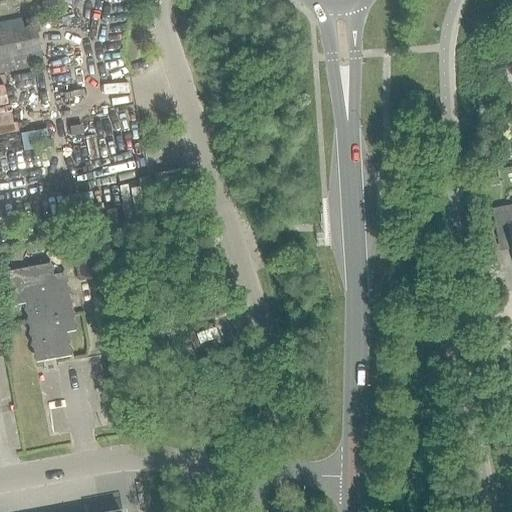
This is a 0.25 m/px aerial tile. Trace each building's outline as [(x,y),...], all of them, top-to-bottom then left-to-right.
[(55,1),(43,3),(45,14),(56,13),(55,1)] [(0,73),(43,64),(35,26),(0,33),(0,73)] [(499,185),(496,169),(480,172),(483,188),(499,185)] [(511,205),(491,209),(497,243),(510,240),(511,251),(511,205)] [(92,239),(71,242),(75,262),(78,281),(99,278),(92,239)] [(9,251),(10,260),(22,259),(21,250),(9,251)] [(68,352),(69,352),(64,328),(73,326),(64,278),(52,281),(50,269),(1,278),(6,303),(24,299),(35,358),(68,352)] [(159,324),(161,335),(170,333),(168,323),(159,324)]
